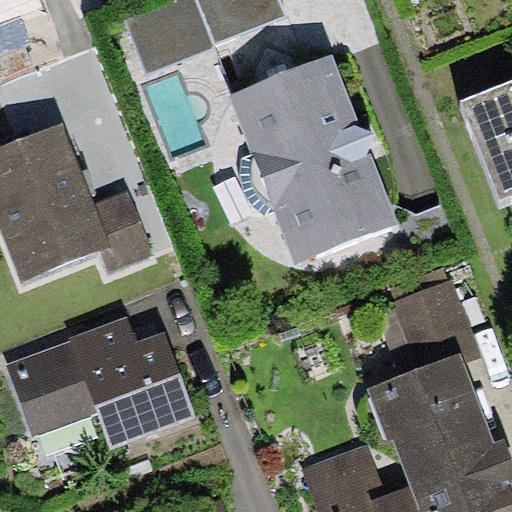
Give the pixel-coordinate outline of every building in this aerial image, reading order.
[(179,0),(120,24),(143,81),(216,52),(213,45),(286,16),(279,0),(179,0)] [(363,135),(333,60),(230,100),(296,269),(399,229),(371,156),(377,141),(363,135)] [(511,87),(465,105),(504,205),(511,201),(511,87)] [(95,202),(65,127),(0,153),(0,225),(23,283),(100,253),(109,275),(154,257),(127,190),(95,202)] [(464,361),(467,369),(485,362),(455,282),(393,305),(420,377),(464,361)] [(131,319),(8,366),(35,438),(101,413),(115,451),(197,421),(164,336),(141,344),(131,319)] [(467,369),(464,361),(420,377),(371,396),(390,447),(397,445),(415,491),(388,501),(368,447),(301,472),(315,511),(511,511),(511,496),(511,492),(511,491),(511,466),(504,445),(496,448),(467,369)]
